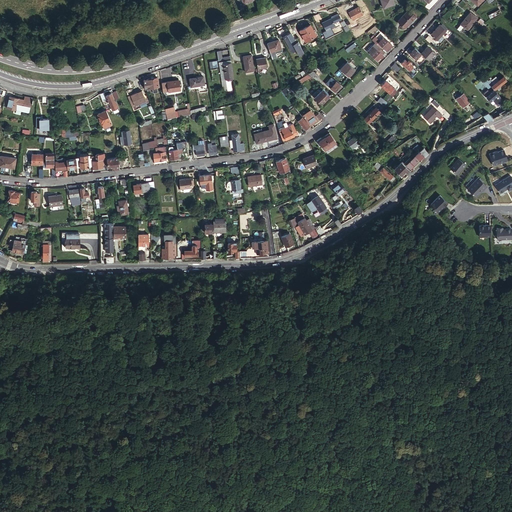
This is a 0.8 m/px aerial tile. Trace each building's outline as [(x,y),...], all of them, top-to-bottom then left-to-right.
[(499,9),(497,6),(487,14),(489,18),(499,9)] [(359,7),(349,12),(353,20),(363,14),(359,7)] [(408,9),(398,20),(405,27),(416,16),(408,9)] [(460,23),(463,26),(467,29),(476,17),(469,12),(460,23)] [(322,21),(319,14),(313,16),(316,23),(322,21)] [(331,23),(333,22),(340,19),(338,15),(322,23),(326,30),(330,28),(333,27),(331,23)] [(343,21),(340,23),(345,31),(348,30),(343,21)] [(441,24),(435,30),(441,36),(448,30),(441,24)] [(305,42),(316,36),(311,25),(299,31),(305,42)] [(441,36),(435,30),(430,35),(437,41),(441,36)] [(285,41),(293,37),(291,32),(283,37),(285,41)] [(300,44),(298,41),(296,42),(293,37),(285,41),(291,50),(300,45),(300,44)] [(379,41),(378,42),(385,49),(390,44),(383,37),(379,41)] [(278,39),(267,43),(270,53),(275,51),(282,49),(278,39)] [(421,53),(428,60),(435,51),(428,45),(421,53)] [(370,50),(368,52),(377,61),(380,58),(383,54),(379,50),(377,48),(373,52),(370,50)] [(421,53),(415,48),(409,54),(415,59),(421,53)] [(220,51),(216,52),(217,60),(219,67),(219,73),(221,73),(222,81),(230,80),(233,79),(231,62),(222,63),(221,61),(220,51)] [(253,70),(251,54),(243,56),(245,71),(253,70)] [(265,58),(256,59),(257,69),(266,68),(265,58)] [(413,66),(405,59),(401,63),(409,70),(413,66)] [(210,69),(219,67),(217,60),(208,62),(210,69)] [(347,62),(340,69),(348,77),(355,70),(347,62)] [(307,74),(315,80),(318,76),(311,71),(307,74)] [(222,81),(221,73),(219,73),(221,81),(223,93),(232,91),(230,80),(222,81)] [(309,78),(307,75),(298,80),(299,83),(299,82),(300,84),(309,78)] [(204,85),(202,76),(189,78),(190,87),(204,85)] [(490,85),(493,89),(505,79),(502,76),(497,80),(490,85)] [(147,79),(149,88),(152,87),(157,87),(158,86),(157,77),(147,79)] [(485,80),(490,85),(497,80),(495,77),(491,80),(488,77),(485,80)] [(485,80),(485,79),(482,81),(487,88),(490,85),(485,80)] [(180,90),(178,80),(166,82),(168,92),(180,90)] [(380,85),(389,93),(391,95),(396,91),(385,80),(380,85)] [(336,81),(330,88),(334,92),(337,94),(343,87),(340,85),(336,81)] [(314,97),(321,104),(329,96),(322,89),(314,97)] [(504,103),(494,90),(490,93),(486,97),(490,101),(492,98),(498,106),(499,105),(500,106),(504,103)] [(146,100),(142,91),(131,95),(135,105),(146,100)] [(117,107),(111,93),(106,95),(112,110),(117,107)] [(463,93),(456,97),(463,106),(469,102),(463,93)] [(27,96),(24,96),(23,99),(14,97),(11,109),(17,110),(18,109),(28,111),(29,105),(27,104),(29,97),(27,96)] [(329,96),(321,104),(323,106),(331,98),(329,96)] [(380,98),(377,101),(385,107),(387,104),(382,100),(380,98)] [(436,107),(439,104),(433,98),(430,101),(436,107)] [(440,115),(432,106),(423,115),(429,121),(436,115),(438,117),(440,115)] [(179,116),(191,113),(190,109),(190,107),(187,108),(178,110),(179,116)] [(379,112),(375,108),(364,119),(368,123),(379,112)] [(213,111),(214,118),(224,116),(223,109),(213,111)] [(110,120),(106,110),(97,114),(102,124),(110,120)] [(301,116),(306,122),(307,121),(315,115),(309,110),(301,116)] [(476,118),(481,114),(479,110),(472,116),(474,119),(476,118)] [(482,115),(487,121),(493,118),(487,112),(482,115)] [(310,126),(318,120),(315,115),(307,121),(310,125),(310,126)] [(307,128),(309,127),(308,126),(306,122),(302,118),(298,121),(302,126),(305,130),(307,128)] [(459,124),(463,128),(471,123),(468,118),(459,124)] [(48,119),(39,119),(39,122),(39,126),(40,129),(48,129),(48,119)] [(110,120),(102,124),(104,129),(113,125),(110,120)] [(276,123),(278,129),(281,127),(285,125),(283,120),(276,123)] [(59,126),(59,132),(60,137),(76,136),(80,134),(80,131),(70,132),(70,129),(64,130),(64,126),(59,126)] [(279,130),(282,140),(294,135),(292,131),(290,126),(282,129),(279,130)] [(272,139),(270,130),(254,133),(256,143),(272,139)] [(233,151),(244,149),(243,143),(240,143),(238,133),(231,134),(231,139),(229,139),(230,147),(232,147),(233,151)] [(335,142),(329,133),(316,141),(322,151),(335,142)] [(396,138),(393,135),(385,143),(388,146),(396,138)] [(153,141),(147,143),(149,149),(152,148),(157,145),(155,137),(153,138),(153,141)] [(360,143),(355,137),(348,142),(352,149),(360,143)] [(180,149),(179,143),(177,143),(177,148),(173,149),(169,149),(170,159),(181,157),(180,149)] [(211,144),(211,143),(208,143),(209,154),(216,153),(215,144),(211,144)] [(195,145),(196,151),(197,156),(205,155),(203,144),(199,144),(195,145)] [(158,160),(163,160),(165,159),(164,147),(156,148),(156,153),(153,153),(154,161),(155,161),(158,160)] [(427,154),(422,148),(418,151),(423,157),(427,154)] [(493,166),(507,160),(503,150),(495,153),(494,152),(489,154),(493,166)] [(32,154),(31,164),(43,165),(43,158),(43,155),(32,154)] [(79,155),(80,167),(88,166),(87,154),(79,155)] [(96,156),(91,157),(91,161),(92,161),(93,169),(103,167),(102,164),(104,163),(103,154),(96,154),(96,156)] [(318,165),(314,155),(303,158),(306,168),(318,165)] [(0,165),(15,168),(17,158),(1,156),(0,163),(0,165)] [(413,156),(410,159),(405,163),(409,167),(417,159),(413,156)] [(107,159),(108,167),(111,167),(112,170),(119,169),(118,157),(114,157),(114,158),(107,159)] [(289,170),(285,158),(275,161),(279,173),(289,170)] [(449,168),(457,174),(465,165),(457,158),(449,168)] [(54,159),(46,159),(46,166),(53,167),(54,161),(54,159)] [(66,160),(67,169),(76,168),(75,159),(66,160)] [(55,164),(55,170),(66,169),(66,161),(58,162),(58,164),(55,164)] [(394,178),(376,161),(372,165),(390,182),(394,178)] [(404,172),(407,169),(400,161),(393,168),(400,175),(404,172)] [(211,184),(210,174),(198,175),(200,187),(205,187),(205,190),(212,189),(211,184)] [(261,184),(260,174),(247,176),(248,186),(261,184)] [(494,184),(499,192),(507,188),(508,190),(511,187),(511,185),(511,184),(511,179),(509,175),(494,184)] [(466,188),(475,197),(479,193),(479,190),(481,190),(482,191),(486,187),(477,177),(466,188)] [(127,178),(120,179),(121,188),(128,187),(127,178)] [(190,187),(189,178),(178,179),(179,188),(190,187)] [(241,191),(240,188),(239,180),(231,181),(232,192),(241,191)] [(344,189),(337,181),(329,189),(336,196),(344,189)] [(134,193),(142,191),(141,183),(132,184),(134,193)] [(81,196),(85,196),(89,195),(88,191),(85,191),(85,187),(80,188),(81,196)] [(79,195),(78,189),(77,189),(68,190),(69,196),(70,196),(70,199),(71,199),(72,205),(81,204),(79,195)] [(7,201),(19,202),(19,192),(14,192),(14,190),(8,190),(7,201)] [(47,196),(49,206),(62,204),(61,194),(47,196)] [(325,207),(316,195),(310,199),(318,211),(325,207)] [(430,204),(437,211),(443,206),(446,203),(439,195),(430,204)] [(128,214),(126,199),(118,200),(120,215),(128,214)] [(22,222),(23,219),(24,215),(15,213),(13,220),(22,222)] [(301,236),(315,228),(309,218),(306,220),(302,213),(296,216),(299,220),(297,221),(299,224),(295,226),(301,236)] [(214,221),(213,221),(213,223),(213,231),(226,231),(225,220),(224,220),(224,217),(214,217),(214,221)] [(105,251),(113,251),(113,238),(113,230),(113,226),(113,221),(109,222),(105,222),(105,251)] [(213,231),(213,223),(204,223),(204,232),(213,231)] [(480,224),(479,236),(490,237),(491,225),(480,224)] [(125,225),(113,226),(113,230),(113,238),(117,237),(125,237),(125,225)] [(510,239),(510,229),(505,229),(502,229),(502,228),(496,228),(496,239),(510,239)] [(293,243),(289,233),(281,236),(285,246),(293,243)] [(148,245),(148,234),(138,234),(138,249),(144,249),(144,245),(148,245)] [(79,246),(79,238),(65,237),(65,246),(79,246)] [(20,243),(20,240),(14,239),(12,250),(23,253),(25,244),(20,243)] [(164,240),(165,248),(165,256),(171,255),(170,242),(175,242),(175,239),(164,240)] [(266,239),(254,241),(255,247),(256,253),(267,252),(266,239)] [(162,257),(165,256),(175,256),(175,242),(170,242),(171,255),(165,256),(165,248),(161,248),(162,257)] [(234,250),(236,250),(236,242),(228,242),(227,251),(233,252),(233,250),(234,250)] [(191,254),(198,254),(198,246),(196,246),(197,244),(191,244),(192,247),(189,247),(189,249),(184,250),(184,255),(191,254)]
